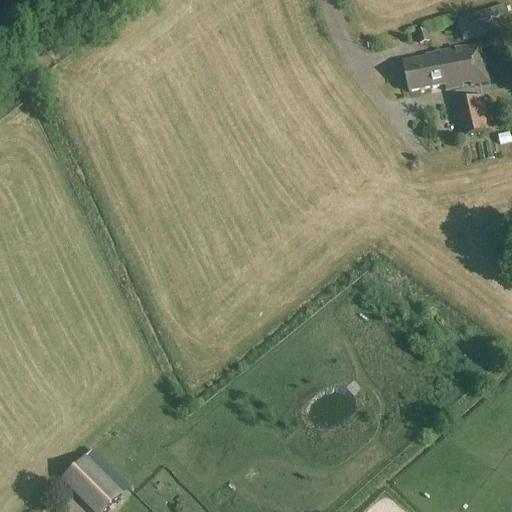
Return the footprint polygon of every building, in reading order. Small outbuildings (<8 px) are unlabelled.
[(504,6),(457,20),(464,42),(511,28),(504,6)] [(419,45),(429,42),(426,29),(415,33),(419,45)] [(469,86),(488,83),(482,45),(425,55),(426,58),(404,62),(409,92),(444,86),(445,92),(463,88),(462,85),(469,84),(469,86)] [(459,139),(492,130),(483,97),(451,106),(459,139)] [(91,511),(106,511),(125,494),(87,456),(62,482),(91,511)]
